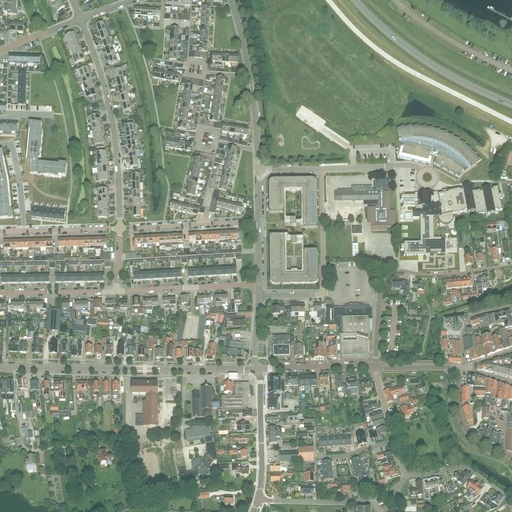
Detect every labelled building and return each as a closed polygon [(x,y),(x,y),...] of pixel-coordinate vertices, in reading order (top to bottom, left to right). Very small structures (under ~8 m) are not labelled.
[(61,1),(54,6),(59,14),(58,16),(60,18),(67,13),(63,8),(65,7),(61,1)] [(7,20),(7,26),(10,26),(10,33),(14,33),(14,32),(16,32),(17,20),(14,20),(14,24),(10,24),(10,20),(7,20)] [(17,20),(16,32),(19,32),(19,33),(23,33),(23,27),(25,27),(26,30),(29,28),(26,23),(23,24),(20,24),(20,20),(17,20)] [(105,21),(93,26),(94,29),(97,28),(99,33),(108,29),(105,21)] [(99,33),(96,34),(97,37),(100,36),(102,41),(109,38),(112,37),(108,29),(99,33)] [(75,32),(65,36),(68,43),(77,40),(75,36),(77,35),(75,32)] [(102,41),(99,42),(100,45),(103,44),(105,49),(112,46),(114,45),(113,42),(111,43),(109,38),(102,41)] [(77,40),(68,43),(70,50),(79,46),(78,43),(79,42),(78,39),(77,40)] [(79,46),(70,50),(73,57),(82,53),(80,49),(82,49),(81,46),(79,46)] [(105,49),(102,50),(103,53),(106,52),(108,56),(115,54),(112,46),(105,49)] [(82,53),(73,57),(76,63),(85,60),(83,56),(85,56),(83,52),(82,53)] [(108,56),(105,57),(106,61),(109,59),(111,64),(118,62),(115,54),(108,56)] [(90,67),(79,70),(81,77),(90,74),(89,71),(91,70),(90,67)] [(122,69),(111,71),(112,75),(115,74),(116,79),(124,77),(126,76),(125,72),(123,73),(122,69)] [(167,73),(166,80),(172,81),(174,70),(171,70),(171,73),(167,73)] [(90,74),(81,77),(83,84),(92,81),(91,77),(93,77),(92,74),(90,74)] [(116,79),(113,80),(114,83),(117,82),(118,87),(126,85),(124,77),(116,79)] [(83,84),(85,91),(94,88),(93,85),(95,84),(94,81),(92,81),(83,84)] [(118,87),(115,88),(116,91),(119,90),(120,95),(128,93),(126,85),(118,87)] [(94,88),(85,91),(87,98),(89,97),(90,100),(97,98),(96,95),(95,91),(97,91),(96,88),(94,88)] [(120,95),(117,96),(118,99),(121,99),(122,104),(132,101),(131,98),(129,98),(128,93),(120,95)] [(122,104),(119,104),(120,108),(123,107),(124,112),(125,112),(125,115),(130,114),(129,111),(132,110),(131,106),(133,106),(132,101),(122,104)] [(101,115),(95,116),(90,117),(91,124),(102,122),(101,122),(100,118),(102,118),(101,115)] [(29,130),(26,159),(27,160),(27,162),(31,162),(30,172),(34,173),(34,175),(45,176),(45,174),(47,174),(47,176),(51,176),(52,175),(54,175),(54,177),(58,177),(59,174),(61,174),(61,176),(65,176),(67,164),(59,163),(38,161),(39,155),(40,155),(41,144),(40,144),(40,141),(42,141),(42,137),(40,137),(41,134),(42,135),(43,130),(39,130),(40,127),(41,128),(42,123),(29,122),(29,130)] [(102,122),(91,124),(92,127),(89,127),(89,131),(92,131),(104,129),(102,129),(101,126),(103,125),(102,122)] [(123,134),(137,132),(136,127),(133,128),(133,124),(128,125),(128,122),(122,123),(122,129),(126,129),(126,134),(123,134)] [(404,126),(396,129),(401,148),(402,147),(401,155),(429,162),(430,156),(437,158),(434,163),(459,177),(463,171),(465,172),(481,160),(476,156),(477,154),(471,150),(472,149),(465,146),(466,144),(460,141),(460,140),(454,137),(454,136),(447,134),(447,132),(440,132),(440,130),(433,129),(433,128),(426,128),(426,126),(419,127),(419,126),(412,127),(411,126),(404,128),(404,126)] [(104,132),(104,129),(92,131),(93,138),(105,136),(103,136),(102,133),(104,132)] [(137,132),(123,134),(123,137),(127,137),(127,142),(124,142),(138,141),(137,136),(134,136),(134,133),(137,132)] [(105,136),(93,138),(94,142),(91,142),(92,146),(95,145),(104,144),(103,140),(105,139),(105,136)] [(172,148),(174,138),(173,138),(174,137),(166,136),(165,140),(167,141),(166,147),(172,148)] [(138,141),(124,142),(124,146),(128,145),(128,150),(125,151),(136,149),(135,141),(138,141)] [(227,153),(235,155),(237,148),(229,146),(229,147),(227,146),(225,152),(227,153)] [(137,158),(136,149),(125,151),(125,154),(129,154),(129,159),(137,158)] [(0,216),(0,219),(13,217),(12,210),(9,183),(8,177),(4,158),(2,150),(0,150),(0,216)] [(97,160),(106,159),(106,155),(108,155),(108,152),(96,153),(97,160)] [(137,158),(129,159),(126,159),(126,162),(130,162),(130,167),(138,166),(137,158)] [(196,158),(194,164),(203,166),(204,166),(206,160),(205,160),(202,159),(199,159),(197,158),(196,158)] [(109,162),(108,159),(106,159),(97,160),(98,167),(109,166),(107,166),(107,163),(109,162)] [(234,161),(226,159),(225,162),(222,161),(221,164),(224,165),(232,167),(234,161)] [(192,170),(193,170),(200,172),(201,169),(202,170),(203,166),(194,164),(194,167),(193,166),(192,170)] [(109,170),(109,166),(98,167),(98,174),(109,173),(108,174),(107,170),(109,170)] [(109,173),(98,174),(98,177),(96,178),(96,182),(99,181),(99,182),(108,181),(108,177),(110,177),(109,173)] [(133,174),(129,174),(129,178),(132,178),(132,183),(140,183),(139,174),(138,174),(133,174)] [(308,181),(308,180),(300,180),(300,181),(297,181),(297,180),(289,180),(289,181),(285,182),(285,180),(277,180),(277,182),(274,182),(274,180),(273,180),(273,181),(272,181),(271,181),(271,182),(270,182),(270,183),(270,184),(270,190),(271,190),(271,193),(270,193),(270,198),(271,198),(271,201),(270,201),(270,206),(271,205),(271,209),(270,209),(270,213),(269,213),(282,213),(283,213),(283,214),(284,214),(284,215),(284,220),(284,221),(284,223),(284,224),(284,225),(285,226),(286,226),(291,226),(295,226),(297,226),(298,226),(299,227),(299,228),(300,228),(303,228),(318,228),(316,228),(316,224),(315,224),(315,221),(316,220),(316,216),(315,216),(315,213),(316,213),(316,208),(315,208),(315,205),(316,205),(316,201),(315,201),(315,197),(316,197),(316,193),(316,189),(316,184),(316,183),(315,182),(315,181),(314,181),(313,180),(312,180),(311,180),(311,181),(308,181)] [(351,189),(337,190),(337,192),(335,192),(335,201),(335,200),(365,200),(365,201),(365,205),(368,205),(368,208),(367,208),(368,223),(371,223),(371,231),(387,231),(387,227),(395,227),(394,211),(390,211),(390,208),(391,208),(390,192),(390,180),(376,180),(376,189),(372,190),(372,186),(352,186),(352,189),(351,189)] [(132,183),(129,183),(129,186),(131,186),(131,188),(133,188),(133,191),(140,191),(140,183),(132,183)] [(404,245),(401,245),(401,250),(404,250),(404,256),(426,255),(426,253),(430,253),(430,254),(441,253),(441,238),(434,238),(433,217),(438,217),(438,218),(439,220),(440,222),(441,223),(443,224),(445,224),(447,224),(449,224),(451,223),(452,221),(453,219),(453,217),(453,215),(453,214),(457,213),(457,211),(460,211),(460,213),(465,212),(464,210),(467,210),(467,212),(475,210),(476,215),(484,213),(484,212),(486,211),(487,213),(487,214),(495,212),(494,210),(497,209),(497,211),(502,210),(501,207),(507,206),(507,199),(502,199),(501,194),(499,195),(497,187),(493,188),(493,189),(490,190),(490,188),(482,189),(483,191),(480,192),(480,190),(475,191),(474,185),(466,187),(466,189),(464,190),(463,187),(463,190),(461,190),(460,189),(455,190),(456,191),(453,192),(453,190),(448,191),(448,192),(447,192),(446,190),(442,191),(442,193),(438,194),(438,192),(419,193),(415,193),(415,195),(401,195),(401,200),(403,200),(403,201),(403,206),(415,206),(415,210),(413,210),(413,212),(413,218),(420,217),(420,242),(404,242),(404,245)] [(196,190),(188,189),(187,195),(194,197),(196,190)] [(133,191),(129,191),(129,195),(131,195),(131,196),(133,196),(133,200),(140,200),(140,191),(133,191)] [(218,201),(218,203),(217,206),(217,208),(216,209),(220,210),(222,210),(224,202),(225,200),(222,199),(222,201),(218,201)] [(133,200),(129,200),(130,203),(133,203),(133,208),(141,208),(140,200),(133,200)] [(224,202),(222,210),(225,211),(226,211),(229,212),(229,211),(231,203),(224,202)] [(177,203),(176,210),(182,212),(184,205),(177,203)] [(236,205),(235,212),(241,214),(243,204),(237,203),(236,205)] [(190,206),(188,213),(198,216),(199,213),(201,214),(202,208),(199,207),(199,209),(192,207),(193,205),(190,204),(190,206)] [(141,208),(130,208),(130,212),(133,212),(133,216),(141,216),(141,208)] [(107,211),(98,211),(98,218),(93,218),(93,222),(98,222),(98,218),(107,218),(107,214),(109,214),(109,211),(107,211)] [(351,235),(352,241),(362,241),(362,234),(361,234),(361,228),(351,228),(351,235)] [(240,231),(231,232),(231,241),(241,241),(240,231)] [(287,235),(270,235),(271,279),(271,281),(272,282),(273,283),(275,283),(313,283),(315,283),(316,282),(317,280),(317,279),(317,250),(305,250),(304,250),(304,249),(303,249),(303,239),(303,238),(302,238),(301,237),(298,238),(292,238),(290,238),(289,237),(288,236),(288,235),(287,235)] [(141,245),(141,237),(135,237),(135,241),(133,241),(133,248),(137,248),(136,245),(141,245)] [(101,260),(110,260),(110,252),(104,252),(103,246),(107,246),(107,243),(108,243),(107,239),(107,238),(100,238),(101,246),(101,250),(101,257),(101,260)] [(494,247),(489,247),(489,250),(490,254),(491,254),(492,261),(495,261),(495,262),(498,261),(498,260),(499,260),(497,249),(494,249),(494,247)] [(471,252),(470,250),(464,250),(466,265),(470,265),(470,264),(472,264),(472,260),(473,260),(472,252),(471,252)] [(480,263),(483,263),(482,250),(475,251),(477,263),(478,263),(478,264),(480,264),(480,263)] [(394,284),(393,284),(393,286),(394,287),(396,287),(396,289),(400,289),(400,291),(404,291),(403,296),(408,296),(408,292),(408,282),(405,282),(405,281),(394,281),(393,281),(394,284)] [(489,281),(476,282),(477,288),(478,294),(483,293),(482,287),(489,286),(489,281)] [(419,297),(420,290),(424,291),(424,286),(423,286),(423,283),(417,282),(417,283),(413,283),(413,289),(417,289),(417,297),(419,297)] [(231,314),(236,313),(235,313),(235,307),(236,307),(236,304),(241,304),(241,301),(241,294),(234,294),(234,301),(231,301),(231,305),(231,314)] [(191,303),(188,303),(188,297),(181,297),(181,305),(186,304),(186,307),(191,307),(191,303)] [(204,304),(204,297),(197,298),(197,300),(194,300),(194,308),(200,307),(200,304),(204,304)] [(140,299),(133,300),(133,307),(138,307),(138,315),(143,314),(143,308),(141,308),(140,299)] [(97,302),(94,302),(94,309),(101,309),(101,306),(102,306),(102,300),(97,300),(97,302)] [(81,309),(81,312),(88,312),(88,309),(90,309),(90,303),(88,303),(88,302),(85,302),(85,301),(81,301),(81,302),(81,309)] [(21,302),(18,302),(18,310),(24,310),(24,312),(27,312),(27,304),(24,304),(24,303),(22,303),(21,302)] [(40,302),(36,302),(36,303),(36,310),(40,310),(40,312),(44,312),(47,310),(47,304),(43,304),(43,303),(40,303),(40,302)] [(70,309),(70,302),(62,302),(63,310),(63,311),(65,312),(66,312),(66,316),(73,316),(73,312),(73,309),(70,309)] [(119,304),(119,305),(116,305),(117,311),(120,311),(120,309),(127,309),(127,302),(120,302),(120,304),(119,304)] [(30,304),(27,304),(27,312),(27,313),(32,313),(32,310),(36,310),(36,303),(30,303),(30,304)] [(331,304),(326,304),(326,318),(326,325),(337,325),(337,336),(340,335),(340,355),(341,355),(342,356),(342,357),(349,357),(350,356),(351,356),(351,357),(358,356),(359,356),(366,356),(367,354),(368,354),(368,340),(369,337),(368,337),(370,337),(370,336),(369,336),(369,330),(372,330),(372,309),(371,309),(370,307),(335,307),(331,304)] [(280,314),(280,311),(284,311),(284,305),(276,305),(276,307),(273,307),(273,314),(280,314)] [(325,312),(321,312),(321,305),(314,305),(314,308),(310,308),(310,313),(315,313),(317,313),(317,318),(325,318),(325,312)] [(61,310),(49,309),(47,330),(59,331),(61,310)] [(511,320),(510,311),(493,314),(495,325),(496,328),(499,327),(498,324),(501,324),(504,323),(505,328),(511,326),(511,320)] [(231,314),(227,314),(226,314),(227,320),(229,319),(229,322),(233,322),(233,327),(246,326),(245,317),(236,318),(236,313),(231,314)] [(495,325),(493,314),(487,315),(489,326),(490,326),(493,326),(493,328),(496,328),(495,325)] [(487,315),(478,318),(479,324),(480,329),(489,326),(487,315)] [(457,322),(455,323),(455,322),(465,320),(464,316),(445,319),(446,324),(451,323),(451,324),(452,323),(452,325),(452,326),(452,329),(455,331),(458,331),(460,328),(460,325),(457,322)] [(479,324),(478,318),(471,320),(472,326),(479,324)] [(419,328),(418,333),(424,335),(425,329),(427,320),(422,319),(420,328),(419,328)] [(502,327),(499,328),(499,329),(501,339),(502,341),(503,345),(504,350),(509,348),(505,328),(504,323),(501,324),(502,327)] [(474,334),(468,336),(463,337),(465,349),(465,353),(470,352),(472,361),(479,359),(476,347),(476,346),(475,338),(474,336),(474,334)] [(490,335),(481,336),(482,338),(483,346),(485,345),(487,356),(494,353),(501,351),(500,344),(498,336),(491,338),(491,335),(490,335)] [(9,352),(18,352),(19,347),(18,347),(18,341),(19,341),(20,337),(16,336),(15,341),(11,341),(10,346),(9,346),(9,352)] [(290,336),(273,336),(273,357),(290,356),(290,336)] [(59,349),(58,353),(67,354),(67,349),(68,349),(68,346),(67,346),(67,343),(65,343),(65,337),(61,337),(60,343),(62,343),(62,346),(61,346),(61,349),(59,349)] [(319,342),(317,342),(317,343),(316,343),(316,349),(315,349),(315,357),(320,357),(324,357),(323,337),(319,337),(319,342)] [(480,338),(475,338),(476,346),(479,359),(485,357),(483,346),(482,338),(480,339),(480,338)] [(118,348),(117,356),(118,356),(118,357),(122,357),(122,356),(123,356),(124,350),(125,350),(127,339),(120,339),(120,342),(119,342),(119,348),(118,348)] [(295,343),(295,339),(291,339),(291,346),(295,346),(295,356),(303,356),(303,345),(298,345),(298,343),(295,343)] [(452,340),(450,340),(450,345),(452,345),(452,355),(457,355),(457,353),(461,353),(460,341),(459,340),(453,340),(453,339),(452,339),(452,340)] [(49,343),(49,350),(50,350),(50,353),(57,353),(57,342),(51,341),(50,343),(49,343)] [(71,347),(70,355),(72,355),(72,356),(81,357),(82,345),(81,345),(81,341),(78,341),(77,347),(71,347)] [(223,347),(223,355),(227,355),(227,357),(234,358),(234,357),(243,358),(244,349),(243,349),(244,343),(230,342),(228,348),(223,347)] [(20,343),(19,352),(27,353),(28,343),(20,343)] [(209,344),(205,360),(214,361),(217,346),(209,344)] [(138,345),(138,357),(145,357),(145,349),(147,349),(147,345),(138,345)] [(193,350),(187,350),(187,358),(193,358),(193,356),(195,356),(195,358),(201,358),(201,351),(193,351),(193,350)] [(461,358),(461,353),(457,353),(457,355),(452,355),(452,357),(449,357),(449,362),(460,363),(461,358)] [(511,355),(494,361),(494,362),(493,373),(509,378),(511,378),(511,355)] [(477,365),(477,370),(481,370),(487,372),(488,363),(482,365),(477,365)] [(342,375),(336,376),(337,389),(341,388),(342,391),(344,391),(344,388),(342,375)] [(468,378),(467,386),(470,387),(475,387),(475,383),(475,381),(475,376),(468,375),(468,376),(467,376),(467,378),(468,378)] [(280,395),(280,393),(285,393),(284,382),(282,382),(282,378),(275,378),(268,379),(268,394),(270,394),(270,396),(268,396),(268,409),(277,410),(278,404),(280,404),(280,397),(278,397),(276,397),(276,395),(280,395)] [(485,390),(485,397),(486,397),(486,399),(486,407),(489,407),(489,408),(489,411),(496,411),(496,399),(497,399),(497,383),(492,381),(486,379),(485,388),(485,390)] [(344,388),(344,391),(345,395),(350,395),(357,393),(357,388),(357,387),(358,387),(357,382),(356,382),(356,380),(351,380),(346,381),(347,388),(344,388)] [(359,382),(360,390),(361,390),(361,393),(365,392),(365,389),(372,388),(372,387),(372,385),(371,385),(371,380),(359,382)] [(59,392),(59,398),(66,398),(66,392),(65,392),(65,383),(64,383),(64,382),(62,382),(61,383),(60,383),(55,383),(55,389),(55,392),(59,392)] [(119,396),(119,392),(119,383),(113,383),(113,394),(111,394),(111,396),(117,396),(117,400),(117,402),(120,402),(120,400),(120,396),(119,396)] [(158,383),(131,383),(131,395),(146,395),(146,402),(143,402),(143,416),(135,416),(135,427),(158,427),(158,395),(158,383)] [(232,396),(228,396),(221,396),(221,397),(221,410),(234,410),(243,409),(246,409),(246,395),(251,395),(249,383),(234,383),(235,396),(232,396)] [(228,396),(232,396),(232,393),(232,383),(224,383),(224,393),(228,393),(228,396)] [(501,411),(501,412),(508,412),(508,401),(509,387),(502,385),(501,411)] [(403,386),(391,390),(393,396),(405,393),(403,386)] [(191,393),(192,418),(213,418),(212,409),(217,409),(217,411),(221,410),(221,397),(216,397),(216,399),(212,399),(212,387),(201,387),(201,393),(191,393)] [(468,403),(469,403),(469,388),(461,388),(461,391),(462,391),(462,395),(461,395),(461,398),(462,398),(462,402),(461,402),(461,403),(462,403),(462,405),(463,408),(461,408),(462,411),(464,411),(465,415),(463,415),(464,418),(466,418),(467,422),(466,422),(468,422),(468,424),(473,423),(472,421),(473,420),(469,406),(468,403)] [(386,403),(394,401),(393,396),(391,390),(384,392),(386,403)] [(403,408),(401,408),(403,418),(405,417),(405,418),(406,418),(407,418),(408,417),(408,416),(409,416),(409,415),(413,414),(411,405),(413,404),(414,405),(421,403),(419,398),(412,400),(413,402),(402,405),(403,408)] [(243,409),(234,410),(234,414),(243,414),(243,418),(252,417),(252,410),(243,411),(243,409)] [(298,415),(287,415),(287,421),(298,420),(298,419),(302,419),(302,412),(298,412),(298,415)] [(267,416),(267,422),(278,421),(278,415),(277,415),(277,413),(272,414),(272,416),(267,416)] [(372,421),(383,418),(381,413),(369,416),(371,422),(372,421)] [(384,424),(383,418),(372,421),(373,427),(384,424)] [(237,424),(238,432),(242,431),(242,432),(245,432),(245,431),(250,430),(249,423),(245,423),(241,423),(241,424),(237,424)] [(312,428),(312,424),(304,424),(304,429),(306,429),(307,432),(314,431),(314,428),(312,428)] [(186,468),(178,470),(179,479),(190,487),(200,474),(202,476),(204,475),(205,476),(206,474),(208,475),(210,472),(208,471),(207,470),(211,469),(210,466),(214,461),(217,460),(213,434),(210,434),(208,425),(199,427),(199,426),(190,427),(190,430),(185,431),(186,439),(187,439),(187,441),(194,440),(194,438),(198,437),(198,440),(205,439),(208,455),(205,456),(203,459),(201,458),(191,472),(186,473),(186,468)] [(384,427),(377,429),(378,435),(386,433),(384,427)] [(491,428),(483,428),(482,439),(491,443),(491,432),(491,428)] [(365,436),(368,435),(367,429),(364,429),(363,429),(364,432),(356,434),(359,445),(367,443),(365,436)] [(326,447),(326,435),(324,435),(324,437),(321,438),(321,436),(317,436),(318,439),(319,439),(320,447),(326,447)] [(298,447),(299,462),(314,461),(314,447),(298,447)] [(242,459),(242,458),(247,457),(246,450),(241,451),(237,451),(237,448),(229,449),(230,456),(237,455),(237,459),(242,459)] [(112,463),(112,460),(114,460),(114,454),(106,455),(105,450),(98,451),(100,462),(106,461),(107,464),(108,465),(112,464),(112,463)] [(298,452),(280,453),(280,462),(299,461),(298,452)] [(27,471),(33,470),(33,472),(37,471),(34,455),(29,456),(29,460),(25,461),(26,466),(27,471)] [(353,466),(364,463),(363,461),(362,462),(361,459),(363,458),(362,455),(359,456),(359,457),(351,460),(353,466)] [(364,463),(353,466),(354,472),(366,469),(365,467),(363,468),(362,465),(364,464),(364,463)] [(395,463),(388,464),(388,465),(383,466),(384,471),(389,469),(390,470),(397,468),(395,463)] [(233,464),(233,471),(238,471),(238,473),(241,473),(241,474),(243,474),(243,475),(249,474),(248,467),(240,467),(240,464),(233,464)] [(389,469),(384,471),(386,478),(391,476),(391,477),(399,475),(397,468),(390,470),(389,469)] [(366,470),(366,469),(354,472),(356,478),(358,478),(370,474),(369,473),(365,474),(364,471),(366,470)] [(305,482),(314,482),(314,472),(305,472),(305,482)] [(461,475),(457,472),(454,477),(459,480),(458,482),(462,485),(469,475),(465,472),(463,474),(462,473),(461,475)] [(333,479),(333,473),(321,474),(321,476),(323,475),(323,478),(321,479),(321,482),(325,482),(325,480),(333,479)] [(370,474),(358,478),(360,484),(364,482),(365,486),(370,484),(368,476),(370,476),(370,474)] [(434,480),(429,480),(431,489),(432,489),(433,493),(434,499),(434,502),(437,502),(436,494),(434,480)] [(472,480),(466,487),(469,490),(468,492),(470,493),(477,484),(475,482),(474,483),(472,480)] [(417,496),(423,495),(422,481),(416,482),(416,489),(409,490),(410,496),(417,495),(417,496)] [(307,483),(307,487),(301,487),(301,494),(313,494),(313,492),(316,492),(316,484),(307,483)] [(337,483),(328,483),(328,488),(336,487),(336,490),(341,490),(341,495),(345,495),(345,492),(350,492),(350,485),(337,485),(337,483)] [(469,495),(467,497),(468,498),(469,499),(471,495),(475,498),(476,497),(477,495),(477,496),(483,489),(480,486),(477,484),(470,493),(469,495)] [(455,491),(451,493),(447,495),(448,497),(451,496),(452,497),(460,493),(460,492),(465,489),(462,487),(458,489),(459,490),(455,492),(455,491)] [(486,494),(480,502),(484,504),(486,503),(489,505),(490,507),(491,508),(500,496),(496,494),(493,498),(492,497),(491,499),(489,498),(490,497),(486,494)] [(497,506),(503,499),(500,496),(490,509),(492,511),(495,509),(496,509),(497,509),(498,506),(497,506)]
